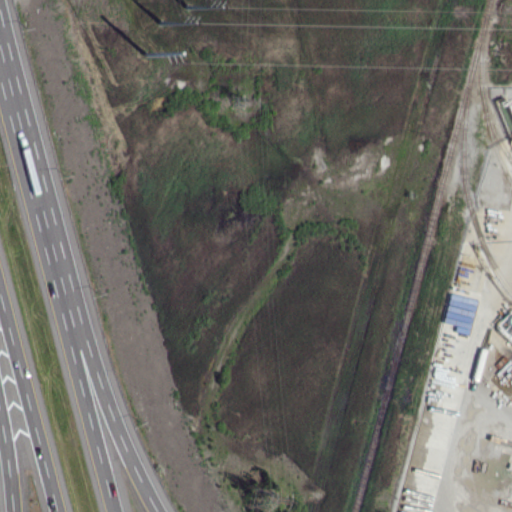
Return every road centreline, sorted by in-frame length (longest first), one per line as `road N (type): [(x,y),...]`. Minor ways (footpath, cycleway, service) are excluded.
road 1 (motorway): [(158,511),(105,393),(6,76)]
road 2 (motorway): [(114,511),(6,76)]
road 3 (motorway): [(0,292),(57,511)]
